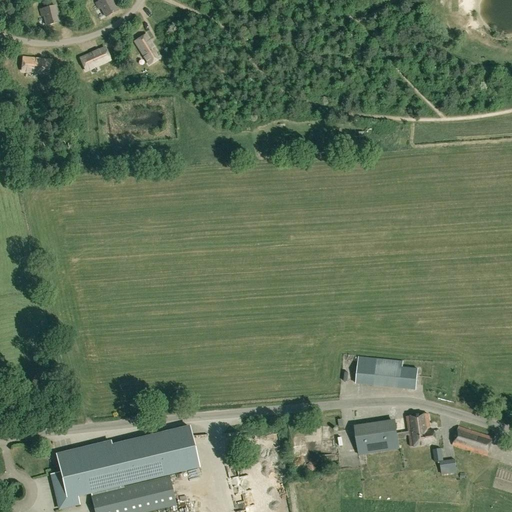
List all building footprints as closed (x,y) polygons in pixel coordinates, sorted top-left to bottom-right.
[(101,8),(106,17),(117,11),(111,0),(100,0),(95,3),(99,9),(101,8)] [(44,16),(46,25),(59,22),(55,6),(40,9),(41,16),(44,16)] [(146,35),(135,42),(149,64),(160,57),(146,35)] [(80,58),(85,70),(110,60),(105,47),(80,58)] [(23,58),(22,71),(48,74),(50,61),(23,58)] [(358,356),(355,383),(416,390),(418,368),(402,367),(403,361),(358,356)] [(396,433),(397,439),(406,437),(405,435),(409,434),(410,446),(435,443),(434,430),(430,431),(427,413),(406,416),(408,432),(396,433)] [(399,448),(397,439),(396,433),(395,423),(354,429),(358,454),(399,448)] [(123,485),(198,467),(189,426),(111,445),(110,441),(56,454),(67,499),(90,493),(94,511),(145,511),(176,505),(169,476),(124,487),(123,485)] [(486,456),(492,437),(458,426),(452,445),(486,456)] [(320,457),(311,464),(315,469),(323,461),(320,457)] [(442,475),(457,473),(455,459),(440,461),(442,475)]
